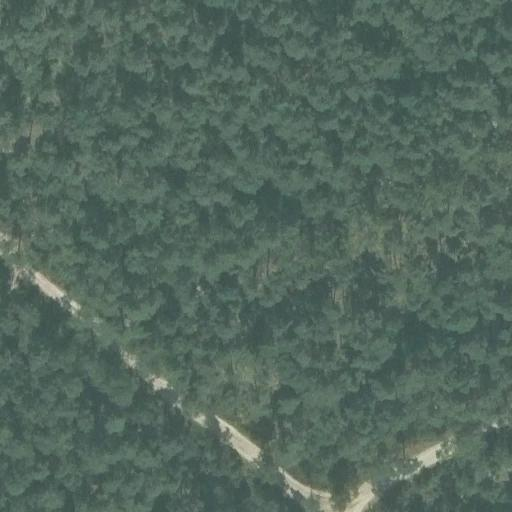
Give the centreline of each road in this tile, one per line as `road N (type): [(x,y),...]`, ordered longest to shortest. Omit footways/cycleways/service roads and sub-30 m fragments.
road 1 (track): [(27,274),(308,511)]
road 2 (track): [(511,410),(325,511)]
